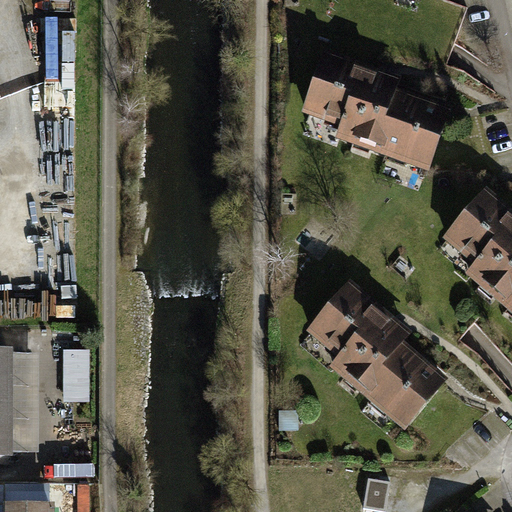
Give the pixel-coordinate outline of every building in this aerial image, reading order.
[(327,51),(304,114),(340,127),(335,139),(431,174),(456,107),(401,87),(403,79),(396,76),(327,51)] [(50,144),(79,145),(79,119),(51,119),(50,144)] [(511,204),(490,186),(444,241),(474,267),(468,274),(511,311),(511,204)] [(354,280),(307,332),(336,358),(329,367),(405,434),(452,382),(409,343),(417,335),(410,329),(354,280)] [(69,348),(68,401),(95,401),(95,348),(69,348)] [(9,352),(0,352),(0,455),(10,455),(9,352)] [(369,481),(365,508),(386,511),(391,484),(369,481)]
